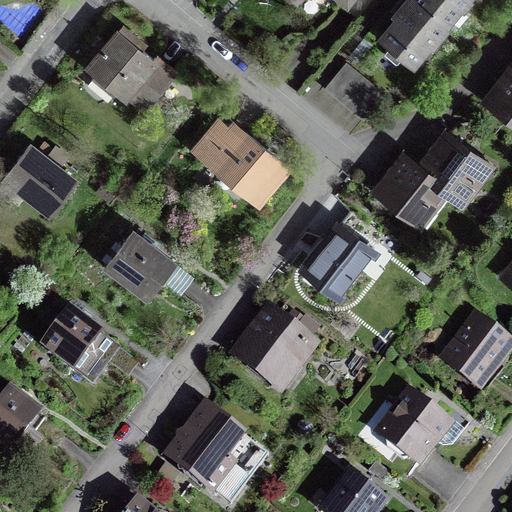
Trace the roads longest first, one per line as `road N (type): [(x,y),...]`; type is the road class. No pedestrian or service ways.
road 1 (residential): [(152,0),(341,156),(72,511)]
road 2 (residential): [(91,0),(0,118)]
